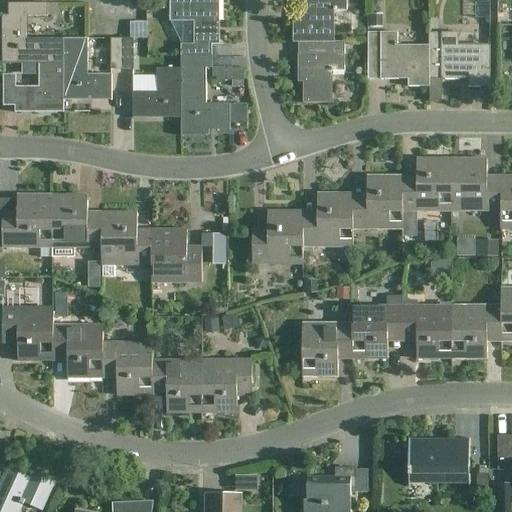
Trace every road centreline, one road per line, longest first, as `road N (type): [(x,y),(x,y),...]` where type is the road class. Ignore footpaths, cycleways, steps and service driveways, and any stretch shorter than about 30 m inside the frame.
road 1 (residential): [(511,397),(414,396),(228,458),(120,452),(41,424),(0,394)]
road 2 (residential): [(0,149),(61,153),(135,172),(223,170),(281,151)]
road 3 (residential): [(281,151),(402,124),(511,126)]
road 4 (residential): [(281,151),(253,44),(253,0)]
